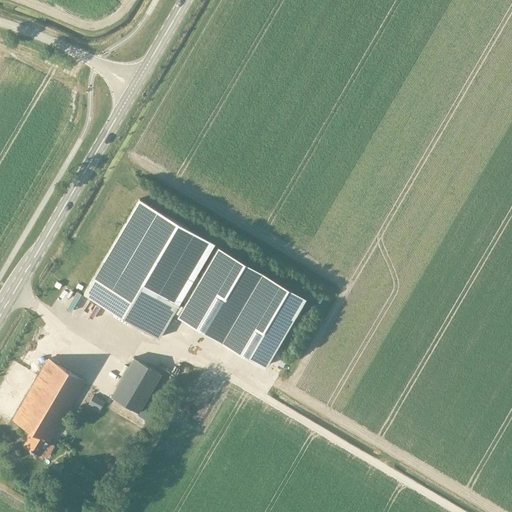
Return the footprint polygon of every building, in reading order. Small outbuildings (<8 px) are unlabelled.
[(173,313),(178,304),(214,243),(139,199),(103,260),(83,294),(158,338),(173,313)] [(264,366),(305,297),(217,245),(182,306),(178,304),(173,313),(264,366)] [(54,298),(61,301),(68,287),(62,284),(54,298)] [(280,343),(287,347),(291,340),(283,337),(280,343)] [(99,407),(91,420),(148,455),(178,473),(219,404),(132,351),(103,400),(99,407)] [(38,354),(34,359),(40,363),(44,357),(38,354)] [(48,443),(85,381),(48,359),(12,419),(31,430),(22,445),(39,454),(46,441),(48,443)] [(103,400),(93,395),(88,404),(94,407),(96,405),(99,407),(103,400)]
